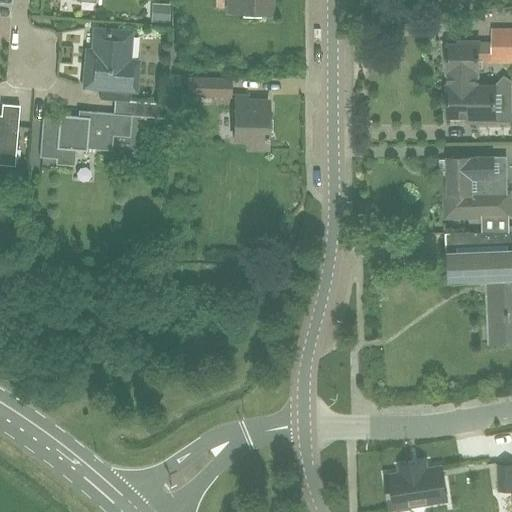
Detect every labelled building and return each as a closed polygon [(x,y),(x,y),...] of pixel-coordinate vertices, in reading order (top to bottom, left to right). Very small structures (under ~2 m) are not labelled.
[(271,14),(271,0),(233,0),(234,14),(271,14)] [(155,5),(155,23),(174,23),(173,4),(155,5)] [(449,71),(449,81),(475,81),(476,73),(479,73),(479,56),(492,56),(492,61),(511,61),(511,30),(493,30),(492,43),(456,43),(456,44),(447,44),(446,71),(449,71)] [(86,86),(101,88),(100,101),(115,102),(134,104),(134,99),(130,99),(131,91),(132,91),(134,66),(128,66),(130,35),(97,32),(95,53),(89,53),(86,86)] [(190,80),(189,96),(231,98),(232,81),(190,80)] [(475,81),(449,81),(449,86),(446,86),(446,116),(475,117),(475,121),(494,121),(494,86),(475,86),(475,81)] [(268,143),(269,103),(248,102),(248,98),(236,97),(234,141),(268,143)] [(169,107),(134,104),(115,102),(113,115),(89,113),(89,119),(59,117),(59,120),(43,119),(40,159),(57,160),(58,150),(87,152),(87,150),(113,152),(114,137),(131,138),(132,117),(168,119),(169,107)] [(0,166),(16,168),(20,107),(2,105),(1,117),(0,116),(0,166)] [(447,194),(471,194),(470,173),(489,173),(489,156),(446,158),(447,194)] [(509,192),(471,194),(447,194),(444,194),(445,217),(509,215),(509,192)] [(511,230),(449,233),(449,249),(457,249),(457,254),(450,254),(450,281),(488,279),(490,344),(511,342),(511,230)] [(389,510),(443,501),(438,467),(424,469),(423,464),(396,468),(397,474),(383,476),(389,510)] [(511,465),(497,466),(498,491),(511,490),(511,465)]
